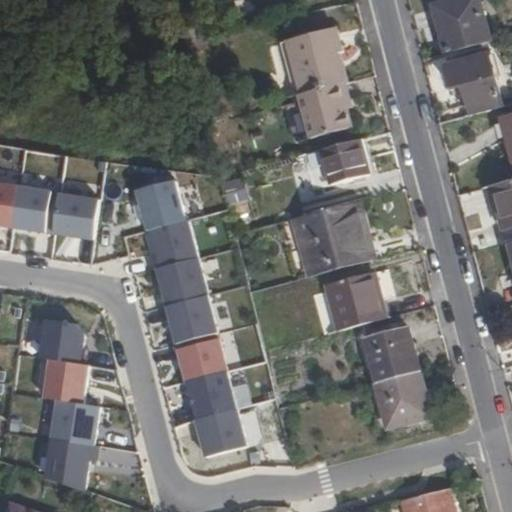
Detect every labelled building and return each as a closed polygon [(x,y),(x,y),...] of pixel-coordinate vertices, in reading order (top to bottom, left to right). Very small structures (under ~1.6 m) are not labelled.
[(480,0),(443,10),(455,56),(498,45),(486,0),(480,0)] [(294,38),(307,92),(346,82),(352,80),(344,51),(349,50),(343,26),(294,38)] [(209,38),(191,42),(193,49),(211,45),(209,38)] [(307,92),(294,38),(288,40),(300,94),(304,93),(307,92)] [(503,57),(497,58),(503,82),(509,80),(503,57)] [(475,105),(478,118),(510,110),(503,82),(497,58),(455,69),(461,92),(471,90),(475,105)] [(461,92),(455,69),(449,71),(457,99),(468,97),(470,107),(475,105),(471,90),(461,92)] [(358,103),(352,80),(346,82),(352,105),(358,103)] [(307,92),(304,93),(316,136),(358,126),(352,105),(346,82),(307,92)] [(367,138),(328,148),(338,183),(376,173),(367,138)] [(145,195),(155,235),(158,234),(194,225),(184,185),(145,195)] [(511,185),(501,188),(511,229),(511,185)] [(0,187),(0,228),(22,232),(27,192),(0,187)] [(27,192),(22,232),(62,238),(68,198),(27,192)] [(68,198),(62,238),(102,243),(108,204),(68,198)] [(361,201),(304,216),(318,275),(381,258),(373,229),(369,231),(361,201)] [(194,225),(158,234),(164,256),(161,256),(165,272),(206,262),(197,224),(194,225)] [(216,299),(206,262),(165,272),(175,310),(216,299)] [(328,284),(339,331),(391,318),(380,271),(328,284)] [(226,337),(216,299),(175,310),(185,347),(226,337)] [(49,362),(59,363),(90,368),(93,352),(91,352),(92,338),(86,329),(55,325),(49,362)] [(376,336),(386,383),(429,372),(417,325),(376,336)] [(236,374),(226,337),(185,347),(195,385),(236,374)] [(90,368),(59,363),(53,402),(67,404),(93,408),(97,369),(90,368)] [(439,413),(429,372),(386,383),(383,384),(393,425),(439,413)] [(246,412),(236,374),(195,385),(205,422),(246,412)] [(175,423),(198,417),(189,383),(166,389),(175,423)] [(93,408),(67,404),(61,442),(103,448),(108,410),(93,408)] [(256,449),(246,412),(205,422),(214,460),(256,449)] [(106,449),(103,448),(61,442),(55,482),(93,495),(98,464),(103,465),(106,449)] [(461,511),(455,488),(408,500),(410,511),(461,511)]
